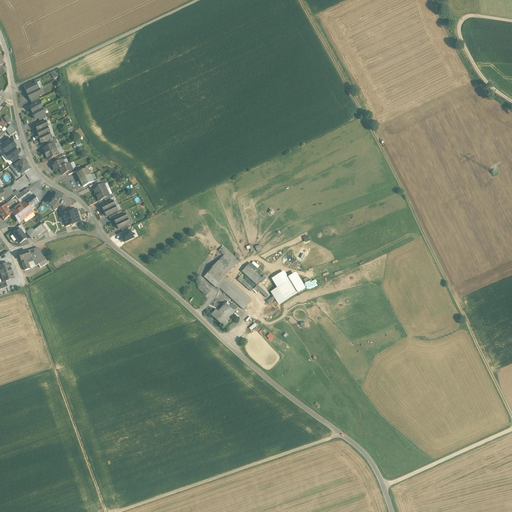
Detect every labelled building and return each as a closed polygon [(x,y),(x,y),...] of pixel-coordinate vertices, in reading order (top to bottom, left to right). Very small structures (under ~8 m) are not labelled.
[(33,85),(25,89),(27,95),(39,89),(36,83),(33,85)] [(39,89),(27,95),(30,101),(38,97),(42,95),(39,89)] [(33,106),(30,107),(30,109),(32,114),(42,109),(40,103),(33,106)] [(42,109),(32,114),(35,119),(36,120),(39,118),(45,115),(42,109)] [(37,126),(36,127),(38,132),(48,128),(49,128),(46,122),(45,122),(37,126)] [(6,131),(10,136),(16,132),(11,125),(6,131)] [(48,128),(38,132),(37,133),(40,138),(49,134),(50,133),(48,128)] [(52,139),(49,134),(40,138),(39,138),(42,144),(46,142),(52,139)] [(0,147),(6,154),(14,148),(16,147),(11,140),(9,141),(2,146),(0,147)] [(50,147),(43,150),(46,155),(57,150),(54,145),(50,147)] [(17,156),(19,155),(14,148),(6,154),(4,155),(9,162),(12,159),(17,156)] [(57,150),(46,155),(48,161),(55,158),(59,155),(57,150)] [(10,161),(12,164),(19,158),(17,156),(12,159),(10,161)] [(21,175),(29,169),(23,160),(18,163),(15,166),(21,175)] [(57,163),(52,166),(55,172),(59,170),(59,169),(66,166),(65,166),(63,161),(63,160),(57,163)] [(70,164),(65,166),(66,166),(59,169),(59,170),(62,175),(67,173),(73,170),(70,164)] [(82,172),(77,175),(80,181),(91,176),(88,170),(82,172)] [(91,176),(80,181),(83,187),(88,185),(94,182),(91,176)] [(99,187),(93,190),(96,195),(107,190),(104,185),(104,184),(99,187)] [(0,197),(0,198),(2,202),(5,201),(12,195),(13,194),(10,187),(8,188),(9,192),(4,195),(0,197)] [(107,190),(96,195),(99,201),(104,199),(110,196),(109,196),(107,190)] [(20,193),(17,196),(15,197),(17,200),(19,199),(19,200),(26,195),(23,191),(20,193)] [(53,207),(59,198),(53,194),(47,202),(53,207)] [(12,195),(5,201),(7,204),(14,198),(12,195)] [(21,205),(23,209),(28,205),(30,209),(32,207),(38,203),(33,196),(21,205)] [(7,204),(4,206),(6,209),(17,200),(15,197),(14,198),(7,204)] [(103,206),(102,207),(104,212),(115,207),(113,202),(111,203),(103,206)] [(30,209),(28,205),(23,209),(21,205),(20,205),(14,210),(13,211),(15,215),(20,223),(29,216),(33,213),(30,209)] [(1,208),(0,209),(0,214),(4,220),(11,215),(6,209),(4,206),(1,208)] [(65,207),(58,209),(61,217),(63,216),(63,214),(67,213),(65,207)] [(115,207),(104,212),(107,217),(109,216),(117,212),(118,212),(115,207)] [(67,213),(63,214),(63,216),(66,226),(70,225),(71,226),(72,227),(74,226),(75,224),(80,222),(76,210),(67,213)] [(116,219),(114,220),(117,225),(128,220),(125,215),(124,215),(116,219)] [(128,220),(117,225),(119,230),(121,229),(129,225),(130,225),(128,220)] [(42,225),(31,234),(35,239),(37,238),(38,239),(48,232),(42,225)] [(23,235),(20,230),(13,235),(20,244),(26,239),(23,235)] [(131,232),(130,232),(124,235),(121,236),(125,243),(134,239),(131,232)] [(217,249),(224,255),(228,251),(221,245),(217,249)] [(38,248),(29,251),(31,258),(41,254),(38,248)] [(224,255),(218,262),(229,273),(239,261),(228,251),(224,255)] [(27,252),(19,255),(21,261),(25,260),(30,258),(27,252)] [(41,254),(31,258),(33,262),(34,264),(36,267),(38,265),(45,260),(41,254)] [(25,260),(21,261),(22,265),(25,271),(30,269),(27,262),(26,262),(25,260)] [(252,301),(225,277),(229,273),(218,262),(208,273),(219,284),(216,287),(219,290),(220,289),(244,310),(252,301)] [(0,267),(0,266),(0,273),(0,275),(10,271),(9,268),(10,268),(8,264),(0,267)] [(246,268),(239,276),(254,289),(261,281),(246,268)] [(10,271),(0,275),(3,282),(6,282),(13,279),(12,274),(11,275),(10,271)] [(278,289),(290,282),(287,279),(283,272),(272,279),(278,289)] [(219,284),(208,273),(203,278),(213,288),(215,286),(216,287),(219,284)] [(290,282),(297,295),(305,290),(295,274),(287,279),(290,282)] [(278,289),(272,293),(279,306),(297,295),(290,282),(278,289)] [(201,285),(197,289),(206,296),(209,292),(201,285)] [(226,304),(218,312),(216,310),(211,316),(222,325),(234,312),(229,307),(226,304)]
